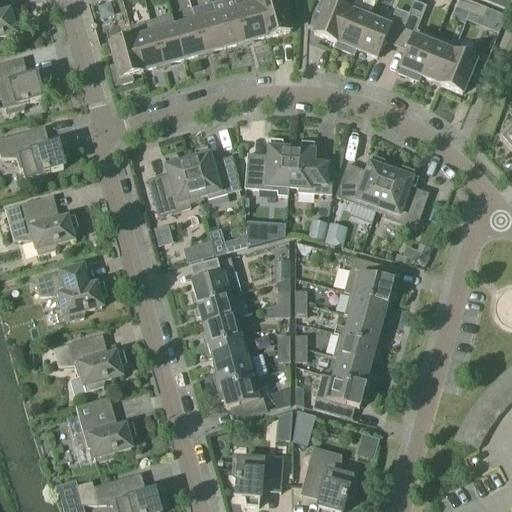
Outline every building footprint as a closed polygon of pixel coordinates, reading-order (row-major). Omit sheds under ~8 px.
[(253,0),(256,6),(265,42),(289,35),(283,14),(288,12),(285,0),(253,0)] [(335,47),(350,8),(350,7),(347,13),(333,7),(335,1),(331,0),(321,0),(316,15),(321,17),(313,38),(335,47)] [(353,0),(350,8),(335,45),(342,48),(339,54),(353,60),(355,54),(371,16),(375,5),(362,0),(353,0)] [(501,0),(476,0),(476,2),(507,14),(511,4),(501,0)] [(238,1),(233,2),(245,46),(265,40),(265,42),(256,6),(255,6),(256,8),(244,11),(242,4),(238,1)] [(468,17),(472,6),(459,1),(455,11),(468,17)] [(225,16),(215,19),(224,52),(245,46),(233,2),(222,5),(225,16)] [(424,10),(412,5),(407,18),(394,49),(406,54),(396,77),(418,85),(420,80),(419,79),(435,42),(414,34),(424,10)] [(472,6),(468,17),(481,22),(485,12),(472,6)] [(212,8),(191,14),(203,58),(224,52),(215,19),(212,8)] [(0,41),(14,37),(12,30),(19,25),(15,13),(0,17),(0,41)] [(185,27),(173,31),(182,63),(203,58),(191,14),(182,17),(185,27)] [(394,49),(407,18),(395,14),(391,24),(371,16),(355,54),(376,62),(383,44),(394,49)] [(170,20),(149,26),(161,69),(182,63),(173,31),(170,20)] [(129,31),(130,34),(141,76),(142,76),(141,75),(161,69),(149,26),(129,31)] [(130,79),(141,76),(130,34),(126,35),(109,40),(111,47),(108,47),(114,69),(109,70),(114,90),(132,85),(130,79)] [(435,42),(419,79),(420,80),(439,87),(438,88),(439,89),(453,55),(455,50),(435,42)] [(27,48),(34,74),(54,69),(47,43),(27,48)] [(453,55),(439,89),(461,98),(469,77),(475,79),(482,61),(470,56),(468,61),(453,55)] [(18,64),(0,68),(0,104),(1,104),(5,119),(22,115),(24,108),(27,108),(27,107),(41,103),(39,96),(46,91),(42,79),(23,84),(18,64)] [(344,153),(353,133),(341,128),(333,149),(344,153)] [(511,128),(501,139),(511,150),(511,128)] [(22,173),(27,188),(44,183),(46,177),(48,176),(62,172),(60,164),(67,160),(64,147),(45,153),(39,133),(0,143),(0,162),(15,163),(18,173),(22,173)] [(267,163),(246,162),(244,192),(277,195),(275,200),(286,200),(287,192),(290,153),(283,153),(281,145),(268,144),(267,163)] [(290,153),(287,192),(296,192),(296,196),(330,199),(332,168),(311,167),(313,147),(300,146),(297,154),(290,153)] [(197,202),(205,200),(207,203),(240,194),(231,164),(211,170),(206,151),(193,154),(193,163),(186,165),(197,202)] [(197,202),(186,165),(180,167),(175,159),(163,163),(168,182),(148,188),(157,221),(189,212),(189,208),(199,206),(197,202)] [(377,212),(389,175),(383,173),(383,165),(371,160),(364,179),(345,172),(335,201),(366,212),(368,209),(376,212),(377,212)] [(377,212),(376,212),(375,215),(384,219),(384,223),(415,234),(427,201),(407,194),(413,175),(401,171),(396,178),(389,175),(377,212)] [(12,245),(32,245),(36,260),(54,256),(56,249),(72,244),(70,237),(77,232),(73,220),(54,225),(48,202),(4,214),(12,245)] [(310,224),(305,243),(334,251),(339,231),(310,224)] [(219,233),(207,236),(213,260),(225,256),(219,233)] [(204,263),(212,260),(208,246),(200,248),(203,262),(204,263)] [(348,297),(389,308),(393,296),(389,295),(391,286),(379,282),(382,270),(352,262),(343,296),(348,298),(348,297)] [(228,299),(228,300),(238,297),(229,263),(198,271),(202,283),(189,287),(192,296),(188,297),(192,309),(228,299)] [(57,312),(61,312),(65,327),(83,322),(84,315),(101,311),(99,303),(106,299),(102,286),(83,291),(78,271),(33,283),(38,301),(54,301),(57,312)] [(287,296),(277,296),(277,309),(287,309),(287,296)] [(294,309),(304,309),(304,296),(293,296),(294,309)] [(386,320),(389,308),(348,297),(348,298),(343,319),(347,320),(347,319),(380,328),(382,319),(386,320)] [(234,320),(233,319),(228,300),(228,299),(192,309),(195,321),(199,320),(201,329),(234,320)] [(287,309),(277,309),(277,321),(287,321),(287,309)] [(304,309),(294,309),(294,321),(304,321),(304,309)] [(203,351),(244,340),(238,318),(233,319),(234,320),(201,329),(204,338),(200,339),(203,351)] [(335,329),(332,338),(337,339),(378,350),(381,338),(378,337),(378,336),(380,328),(347,319),(347,320),(344,332),(335,329)] [(375,362),(378,350),(337,339),(332,360),(336,362),(336,361),(369,370),(371,361),(375,362)] [(213,371),(250,361),(244,340),(203,351),(207,363),(210,362),(213,371)] [(80,381),(84,396),(102,392),(103,385),(120,380),(118,372),(125,368),(122,355),(103,361),(97,341),(67,349),(76,381),(80,381)] [(277,353),(288,353),(288,341),(277,341),(277,353)] [(294,353),(305,353),(305,341),(294,341),(294,353)] [(288,353),(277,353),(277,366),(288,366),(288,353)] [(305,353),(294,353),(294,366),(305,366),(305,353)] [(215,393),(256,381),(250,361),(213,371),(215,380),(211,381),(215,393)] [(366,379),(369,370),(336,361),(336,362),(331,381),(331,382),(367,392),(370,380),(366,379)] [(511,368),(509,371),(498,381),(487,391),(477,403),(468,414),(460,427),(452,444),(477,453),(484,440),(491,429),(499,418),(508,409),(511,404),(511,368)] [(331,382),(331,381),(321,379),(311,413),(342,421),(345,409),(357,412),(360,403),(364,404),(367,392),(331,382)] [(256,381),(215,393),(218,405),(222,404),(225,413),(237,410),(240,422),(265,415),(256,381)] [(270,397),(274,413),(288,409),(288,393),(270,397)] [(86,453),(90,453),(95,468),(112,464),(113,457),(130,452),(128,445),(135,440),(131,427),(112,433),(104,403),(74,411),(86,453)] [(340,459),(312,452),(300,496),(320,501),(316,511),(341,511),(343,505),(344,502),(350,500),(355,483),(340,479),(340,459)] [(243,502),(244,510),(257,511),(259,491),(280,493),(283,462),(250,459),(247,464),(232,462),(230,480),(236,484),(235,487),(236,487),(235,501),(243,502)] [(135,479),(91,492),(90,487),(74,491),(79,510),(96,508),(96,509),(112,509),(112,511),(157,511),(164,507),(160,494),(141,500),(135,479)]
